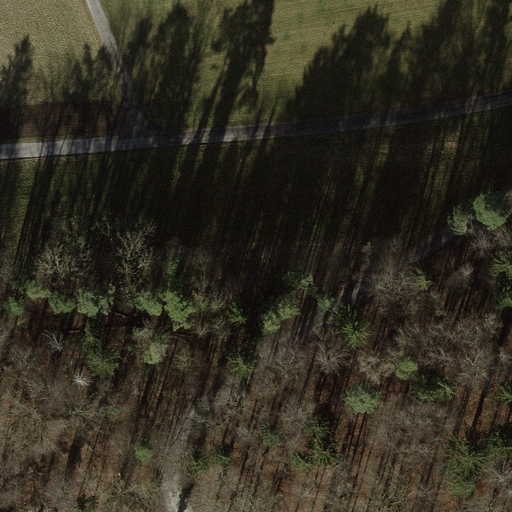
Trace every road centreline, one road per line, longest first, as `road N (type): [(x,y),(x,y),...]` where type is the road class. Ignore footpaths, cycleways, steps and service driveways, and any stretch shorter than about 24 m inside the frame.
road 1 (track): [(511,98),(366,122),(0,155)]
road 2 (track): [(511,177),(236,381),(179,440),(173,487),(181,511)]
road 3 (track): [(93,0),(148,143)]
